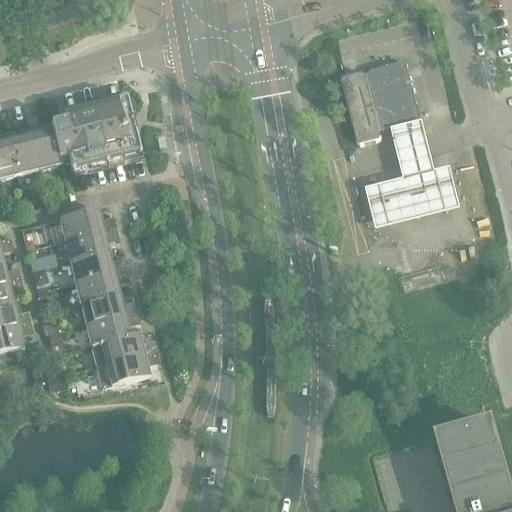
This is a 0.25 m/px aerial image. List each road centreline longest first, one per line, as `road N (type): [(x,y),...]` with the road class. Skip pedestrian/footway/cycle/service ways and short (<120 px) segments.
road 1 (tertiary): [(286,511),(301,395),(299,317),(253,29)]
road 2 (tertiary): [(182,43),(227,322),(223,421),(206,511)]
road 3 (residential): [(39,81),(182,43)]
road 4 (residential): [(489,121),(450,0)]
